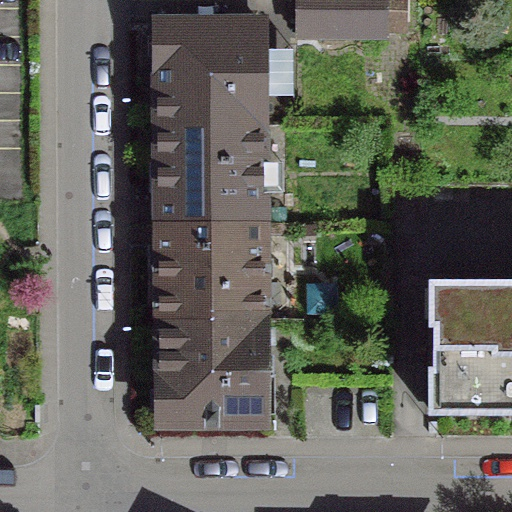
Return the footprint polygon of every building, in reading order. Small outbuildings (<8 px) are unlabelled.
[(382,0),(292,0),(292,37),(383,37),(382,0)] [(154,72),(154,127),(257,127),(257,25),(153,25),(152,72),(154,72)] [(154,127),(155,225),(258,225),(257,127),(154,127)] [(258,225),(155,225),(155,322),(258,322),(258,225)] [(511,281),(432,282),(434,414),(511,413),(511,281)] [(156,378),(155,378),(155,424),(259,424),(258,322),(155,322),(156,378)]
